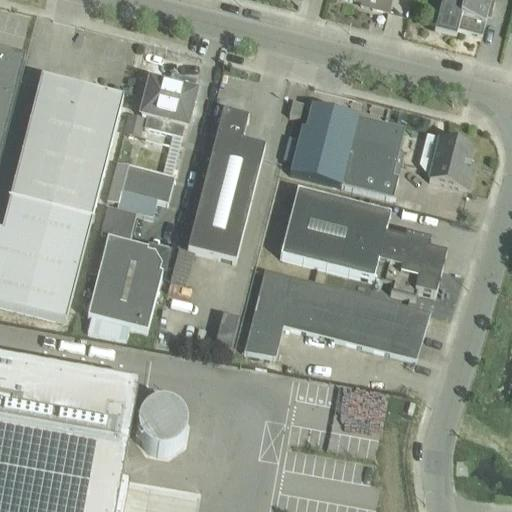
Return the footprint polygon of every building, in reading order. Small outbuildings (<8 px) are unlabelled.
[(340,0),(373,8),(372,12),(388,16),(392,0),(340,0)] [(442,0),(435,28),(433,36),(455,42),(457,33),(481,40),(491,0),(442,0)] [(0,157),(24,64),(0,58),(0,157)] [(168,89),(149,84),(141,119),(146,121),(143,132),(172,140),(162,178),(171,181),(181,142),(184,130),(186,131),(190,117),(188,116),(190,110),(192,110),(195,96),(193,95),(196,84),(171,77),(168,89)] [(41,82),(10,203),(1,236),(0,235),(0,310),(65,327),(91,224),(122,102),(41,82)] [(299,123),(303,108),(292,106),(288,120),(299,123)] [(397,183),(392,182),(404,134),(334,116),(311,110),(305,134),(301,133),(289,178),(315,185),(393,206),(394,205),(392,204),(397,183)] [(222,115),(187,255),(235,267),(264,151),(242,145),(248,122),(222,115)] [(141,123),(131,121),(127,137),(137,140),(141,123)] [(426,139),(419,169),(431,172),(428,185),(467,195),(471,180),(465,178),(472,151),(426,139)] [(171,181),(162,178),(133,171),(128,170),(117,167),(107,206),(118,209),(116,214),(152,223),(156,207),(167,210),(175,182),(171,181)] [(434,270),(437,256),(428,253),(430,245),(405,238),(404,243),(385,239),(390,219),(296,195),(280,260),(373,285),(392,289),(390,297),(415,304),(417,296),(435,301),(442,272),(434,270)] [(147,254),(107,243),(86,323),(91,324),(87,338),(126,346),(129,334),(146,338),(162,278),(159,277),(161,270),(154,258),(147,256),(147,254)] [(282,332),(295,284),(264,276),(243,358),(275,363),(282,332)] [(309,339),(321,291),(295,284),(282,332),(309,339)] [(335,346),(348,297),(321,291),(309,339),(335,346)] [(362,353),(374,304),(348,297),(335,346),(362,353)] [(389,359),(401,311),(374,304),(362,353),(389,359)] [(429,318),(401,311),(389,359),(415,366),(429,318)] [(0,511),(116,511),(138,391),(0,366),(0,511)] [(183,448),(187,440),(188,431),(186,422),(181,415),(174,409),(165,407),(156,407),(148,411),(142,416),(138,423),(136,431),(137,439),(141,447),(146,453),(153,457),(161,458),(169,457),(177,454),(183,448)]
